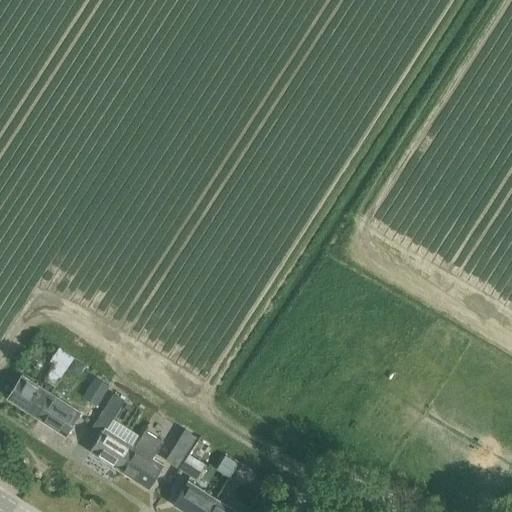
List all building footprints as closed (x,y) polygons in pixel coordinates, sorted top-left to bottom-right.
[(35,415),(50,391),(21,372),(6,396),(35,415)] [(94,375),(82,395),(96,403),(108,384),(94,375)] [(65,434),(80,410),(50,391),(35,415),(65,434)] [(97,416),(106,422),(107,423),(123,399),(112,392),(97,416)] [(118,468),(133,445),(103,426),(89,449),(118,468)] [(151,456),(161,440),(144,429),(133,445),(118,468),(148,487),(159,470),(163,464),(151,456)] [(174,443),(165,458),(176,465),(185,450),(174,443)] [(195,476),(203,464),(186,453),(178,465),(195,476)] [(178,491),(171,502),(187,511),(207,511),(216,498),(186,479),(182,486),(178,491)] [(258,494),(248,507),(253,511),(259,511),(275,492),(268,487),(261,496),(258,494)] [(238,511),(216,498),(207,511),(238,511)]
